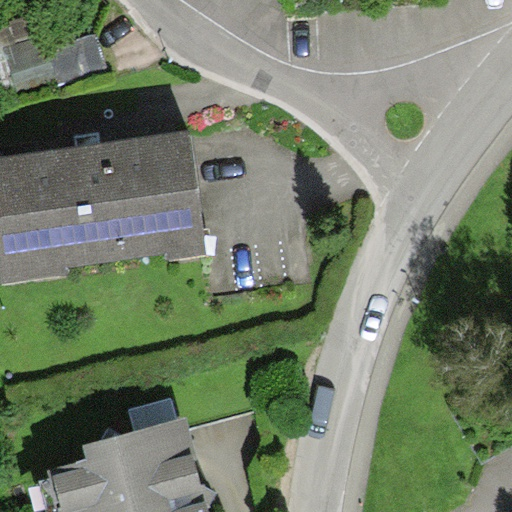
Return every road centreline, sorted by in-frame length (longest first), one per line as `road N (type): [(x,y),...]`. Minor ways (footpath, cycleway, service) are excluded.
road 1 (residential): [(316,511),(320,455),(351,338),(435,146)]
road 2 (residential): [(435,146),(213,44),(159,0)]
